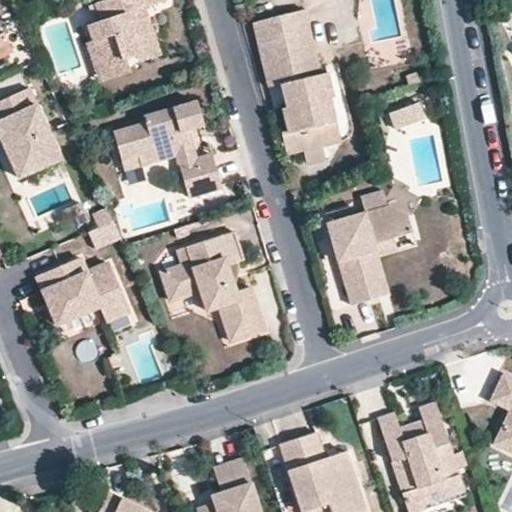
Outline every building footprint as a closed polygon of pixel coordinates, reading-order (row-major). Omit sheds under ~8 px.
[(168,0),(110,0),(99,4),(105,24),(93,26),(98,44),(108,74),(128,68),(126,63),(143,58),(141,51),(160,46),(153,26),(146,20),(142,10),(148,9),(169,4),(168,0)] [(148,9),(142,10),(146,20),(153,26),(148,9)] [(330,81),(324,82),(306,10),(252,23),(268,90),(283,87),(287,109),(284,110),(289,130),(282,132),(289,156),(304,152),(324,148),(322,139),(319,126),(337,121),(331,96),(334,96),(330,81)] [(503,23),(495,27),(503,47),(511,44),(503,23)] [(98,44),(90,47),(102,84),(110,82),(108,74),(98,44)] [(143,58),(145,64),(165,59),(160,46),(141,51),(143,58)] [(0,64),(11,60),(7,50),(0,53),(0,64)] [(130,76),(128,68),(108,74),(110,82),(130,76)] [(60,159),(30,88),(0,100),(0,137),(17,177),(60,159)] [(192,146),(189,147),(186,132),(205,128),(197,102),(146,117),(148,125),(115,134),(123,161),(140,157),(142,167),(178,156),(191,197),(224,188),(213,155),(196,161),(192,146)] [(423,105),(393,116),(398,129),(428,119),(423,105)] [(340,133),(337,121),(319,126),(322,139),(340,133)] [(304,152),(308,166),(328,161),(324,148),(304,152)] [(142,167),(140,157),(123,161),(126,172),(143,168),(142,167)] [(370,210),(389,204),(384,187),(364,194),(370,210)] [(303,189),(291,192),(295,205),(306,203),(303,189)] [(380,247),(378,239),(414,229),(410,214),(391,203),(389,204),(370,210),(356,214),(352,205),(327,212),(354,302),(383,294),(370,251),(380,247)] [(83,213),(79,204),(61,212),(64,220),(83,213)] [(98,229),(113,223),(106,207),(92,214),(98,229)] [(208,219),(189,226),(190,230),(209,224),(208,219)] [(121,240),(113,223),(98,229),(89,233),(96,250),(121,240)] [(190,230),(189,226),(175,230),(178,240),(192,235),(190,230)] [(380,247),(382,255),(419,243),(414,229),(378,239),(380,247)] [(173,300),(204,292),(209,311),(221,308),(227,325),(234,323),(240,341),(266,333),(252,288),(235,293),(232,283),(227,266),(239,263),(244,261),(235,232),(179,250),(183,267),(163,272),(173,300)] [(383,294),(392,291),(382,255),(380,247),(370,251),(383,294)] [(130,310),(121,288),(115,290),(113,285),(119,283),(109,262),(87,272),(81,257),(37,276),(47,300),(52,299),(55,306),(51,308),(58,324),(101,305),(107,320),(130,310)] [(239,263),(227,266),(232,283),(237,282),(241,269),(239,263)] [(234,323),(227,325),(232,342),(240,341),(234,323)] [(511,375),(497,369),(485,394),(506,404),(490,437),(511,447),(511,375)] [(422,488),(462,475),(435,399),(421,403),(425,416),(417,424),(419,432),(410,434),(406,426),(398,424),(393,409),(377,413),(406,494),(422,488)] [(417,424),(425,416),(398,424),(406,426),(410,434),(419,432),(417,424)] [(367,511),(348,454),(328,460),(325,453),(316,429),(283,440),(305,507),(329,499),(333,511),(367,511)] [(348,454),(346,447),(325,453),(328,460),(348,454)] [(198,511),(262,511),(244,453),(214,462),(223,489),(225,500),(217,503),(216,499),(196,505),(198,511)] [(465,485),(462,475),(422,488),(426,499),(465,485)] [(426,499),(422,488),(406,494),(411,508),(428,504),(426,499)] [(223,489),(214,492),(216,499),(217,503),(225,500),(223,489)] [(147,511),(149,510),(109,490),(96,511),(147,511)] [(333,511),(329,499),(305,507),(306,511),(333,511)]
